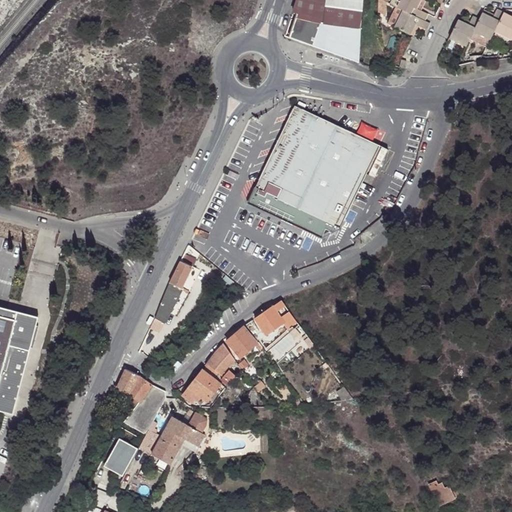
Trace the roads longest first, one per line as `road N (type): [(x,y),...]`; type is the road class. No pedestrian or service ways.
road 1 (residential): [(449,94),(426,171),(383,239),(271,296),(219,333),(172,383),(156,382),(116,355)]
road 2 (secondary): [(220,131),(116,355)]
road 3 (secondary): [(116,355),(44,511)]
